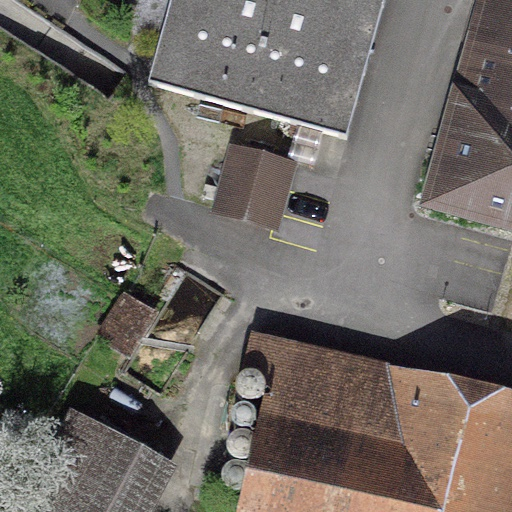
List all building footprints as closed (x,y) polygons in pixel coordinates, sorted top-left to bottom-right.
[(169,0),(145,88),(343,143),(383,0),(169,0)] [(511,0),(487,0),(430,207),(511,229),(511,0)] [(286,173),(231,158),(215,213),(270,228),(286,173)] [(125,357),(151,317),(125,300),(99,342),(125,357)] [(505,511),(511,484),(511,403),(375,372),(255,348),(249,378),(255,380),(259,384),(261,390),(261,395),(271,397),(244,511),(505,511)] [(124,511),(152,461),(70,418),(20,511),(124,511)]
